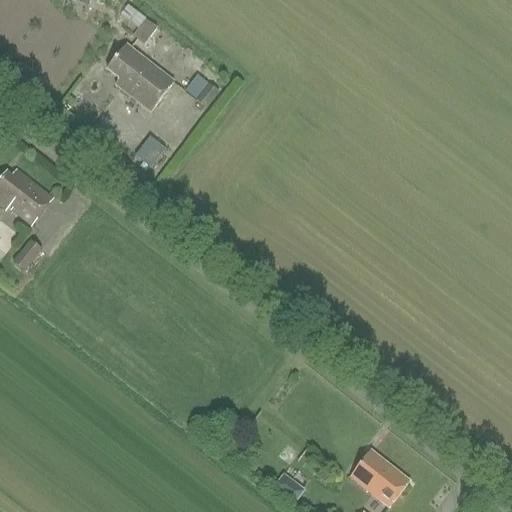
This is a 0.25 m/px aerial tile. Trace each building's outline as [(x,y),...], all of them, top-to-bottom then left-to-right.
[(147,44),(159,27),(129,6),(117,22),(147,44)] [(148,117),(173,86),(125,49),(106,73),(118,82),(113,89),(148,117)] [(207,110),(219,94),(208,86),(197,102),(207,110)] [(152,138),(139,156),(154,168),(167,149),(152,138)] [(30,228),(51,201),(15,173),(11,178),(6,174),(0,181),(0,210),(4,214),(7,210),(30,228)] [(11,264),(23,274),(41,252),(29,243),(11,264)] [(355,474),(350,480),(388,510),(408,485),(375,458),(370,464),(365,460),(354,474),(355,474)] [(274,487),(294,505),(308,490),(288,472),(274,487)]
